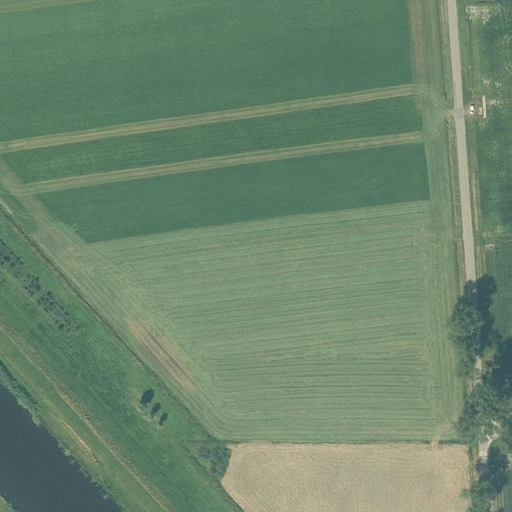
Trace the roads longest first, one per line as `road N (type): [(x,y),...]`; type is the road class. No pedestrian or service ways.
road 1 (unclassified): [(481,429),(450,0)]
road 2 (secondary): [(355,511),(233,458),(169,443),(88,431),(0,437)]
